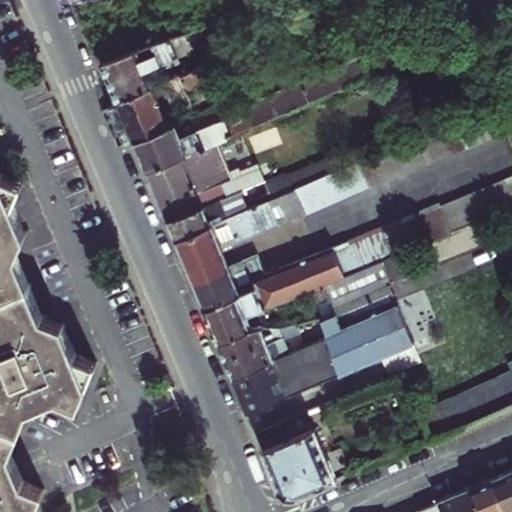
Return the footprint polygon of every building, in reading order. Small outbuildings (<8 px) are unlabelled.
[(176,56),(169,39),(101,61),(118,101),(152,86),(147,75),(167,67),(164,61),(176,56)] [(362,53),(330,67),(338,86),(369,73),(362,53)] [(118,101),(129,129),(162,115),(161,113),(166,113),(187,105),(211,93),(207,85),(188,93),(186,91),(218,76),(216,70),(224,66),(220,55),(179,77),(178,76),(152,86),(118,101)] [(375,62),(378,69),(385,67),(382,60),(375,62)] [(300,80),(308,99),(338,86),(330,67),(300,80)] [(280,112),(308,99),(300,80),(272,92),(280,112)] [(272,92),(242,104),(251,124),(280,112),(272,92)] [(237,95),(166,126),(134,140),(146,169),(203,145),(216,139),(251,124),(242,104),(238,94),(237,95)] [(265,201),(245,209),(175,239),(187,266),(221,253),(220,248),(274,225),(301,214),(314,209),(327,203),(340,198),(352,193),(353,193),(367,187),(379,183),(390,178),(402,174),(414,169),(427,164),(439,159),(452,154),(465,149),(478,143),(490,138),(480,113),(467,118),(454,124),(453,122),(440,127),(427,133),(415,138),(403,142),(391,148),(379,152),(368,157),(356,162),(342,169),(329,174),(316,179),(303,185),(290,190),(271,199),(265,201)] [(162,115),(129,129),(131,134),(134,140),(166,126),(164,121),(162,115)] [(146,169),(167,219),(213,201),(208,187),(218,182),(203,145),(146,169)] [(0,332),(41,314),(15,252),(22,229),(12,204),(11,202),(19,181),(0,173),(0,332)] [(437,203),(263,275),(251,279),(254,287),(263,308),(307,290),(323,284),(402,252),(448,233),(461,227),(473,222),(486,217),(498,212),(511,207),(511,206),(511,175),(500,181),(487,186),(475,191),(463,196),(450,201),(438,206),(437,203)] [(213,201),(167,219),(175,239),(245,209),(240,199),(221,206),(218,198),(213,201)] [(335,313),(319,320),(326,337),(299,349),(288,353),(233,376),(248,411),(411,343),(388,286),(393,283),(391,280),(410,272),(402,252),(323,284),(328,297),(335,313)] [(193,281),(227,268),(221,253),(187,266),(193,281)] [(251,279),(263,275),(256,255),(227,268),(193,281),(205,308),(254,287),(251,279)] [(323,284),(307,290),(311,300),(316,302),(328,297),(323,284)] [(263,308),(254,287),(205,308),(218,342),(243,332),(248,329),(243,317),(263,308)] [(0,394),(28,406),(57,394),(78,402),(95,361),(75,353),(62,323),(41,314),(0,332),(0,394)] [(294,324),(298,333),(301,342),(297,343),(299,349),(326,337),(319,320),(318,318),(296,323),(294,324)] [(278,328),(282,337),(298,333),(294,324),(291,325),(278,328)] [(225,358),(267,343),(261,327),(248,329),(243,332),(218,342),(225,358)] [(282,337),(278,328),(270,328),(275,340),(282,337)] [(233,376),(288,353),(282,337),(275,340),(267,343),(225,358),(233,376)] [(461,393),(475,387),(488,381),(501,374),(511,369),(511,357),(416,399),(413,400),(418,412),(432,406),(447,399),(461,393)] [(511,369),(501,374),(511,397),(511,369)] [(511,397),(501,374),(488,381),(501,408),(511,403),(511,397)] [(488,381),(475,387),(488,415),(501,408),(488,381)] [(475,387),(461,393),(473,421),(488,415),(475,387)] [(461,393),(447,399),(459,427),(473,421),(461,393)] [(28,406),(0,394),(0,511),(33,511),(44,487),(23,478),(11,449),(28,406)] [(447,399),(432,406),(444,433),(459,427),(447,399)] [(444,433),(432,406),(418,412),(431,439),(444,433)] [(314,427),(307,410),(301,413),(308,430),(314,427)] [(301,413),(256,431),(281,491),(295,497),(336,479),(325,453),(314,427),(308,430),(301,413)] [(511,511),(511,469),(491,479),(506,511),(511,511)] [(506,511),(491,479),(469,487),(479,511),(506,511)] [(464,511),(479,511),(469,487),(457,493),(464,511)] [(464,511),(457,493),(439,501),(443,511),(464,511)] [(443,511),(439,501),(417,510),(418,511),(443,511)]
